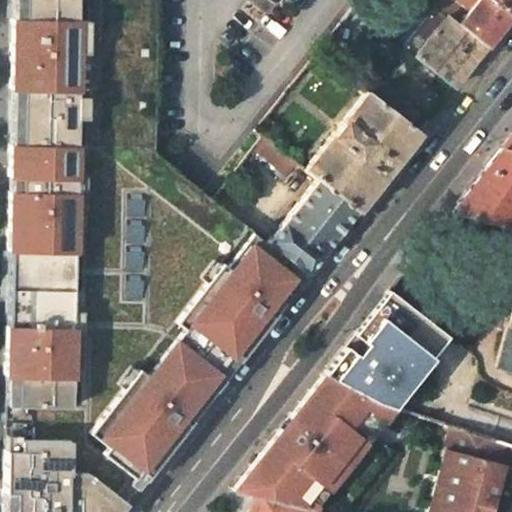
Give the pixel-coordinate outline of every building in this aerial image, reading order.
[(9,0),(0,495),(0,511),(113,511),(304,271),(265,241),(210,198),(152,150),(154,0),(9,0)] [(511,0),(423,0),(427,3),(429,0),(489,0),(507,14),(511,8),(511,0)] [(443,15),(483,45),(494,32),(507,14),(489,0),(429,0),(427,3),(443,15)] [(427,83),(435,75),(450,87),(483,45),(443,15),(432,29),(426,25),(417,36),(422,41),(410,55),(416,59),(409,69),(427,83)] [(422,41),(417,36),(405,52),(410,55),(422,41)] [(321,57),(315,64),(322,69),(327,63),(321,57)] [(425,118),(362,69),(352,82),(363,91),(414,132),(425,118)] [(414,132),(363,91),(303,168),(314,178),(354,208),(414,132)] [(511,130),(499,147),(511,150),(511,130)] [(254,148),(282,172),(292,160),(262,137),(254,148)] [(511,226),(511,150),(499,147),(450,209),(511,226)] [(354,208),(314,178),(265,241),(304,271),(354,208)] [(321,372),(373,398),(390,404),(444,336),(386,290),(321,372)] [(505,323),(493,366),(511,371),(511,290),(503,322),(505,323)] [(321,372),(228,490),(313,511),(337,511),(378,461),(358,445),(367,434),(375,423),(390,404),(373,398),(321,372)] [(450,425),(444,449),(437,472),(429,503),(426,511),(488,511),(500,466),(497,465),(503,443),(450,425)] [(387,449),(367,434),(358,445),(378,461),(387,449)] [(225,493),(220,511),(313,511),(228,490),(225,493)]
